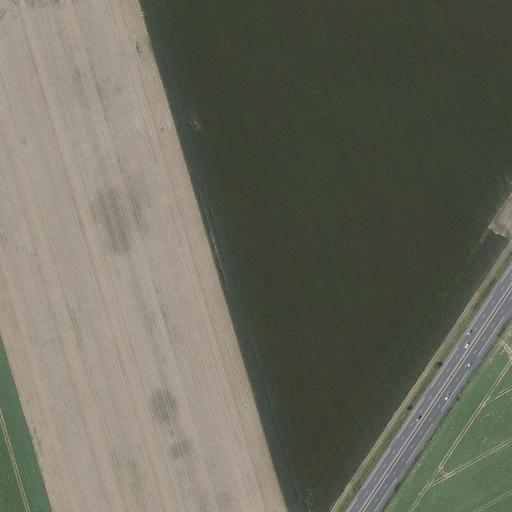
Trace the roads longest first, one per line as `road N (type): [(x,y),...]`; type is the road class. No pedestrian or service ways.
road 1 (track): [(511,241),(328,511)]
road 2 (trunk): [(511,274),(354,511)]
road 3 (trunk): [(368,511),(511,296)]
